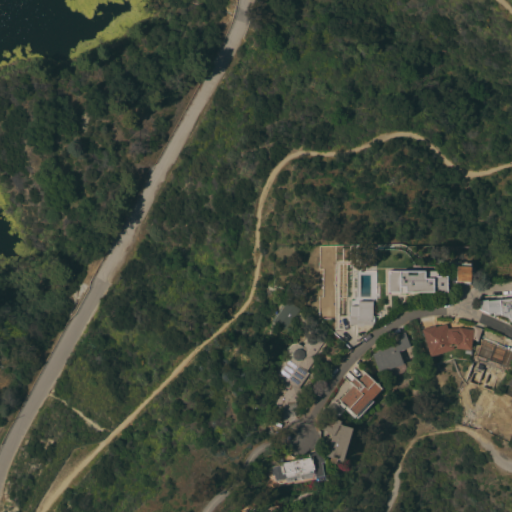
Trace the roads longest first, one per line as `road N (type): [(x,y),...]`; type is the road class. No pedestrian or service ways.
road 1 (track): [(500,0),(511,12),(505,165),(464,173),(406,133),(334,152),(291,149),(261,196),(254,276),(243,305),(40,511)]
road 2 (residential): [(455,310),(419,312),(378,331),(352,355),(300,438)]
road 3 (track): [(511,463),(472,431),(433,429),(404,451),(384,511)]
